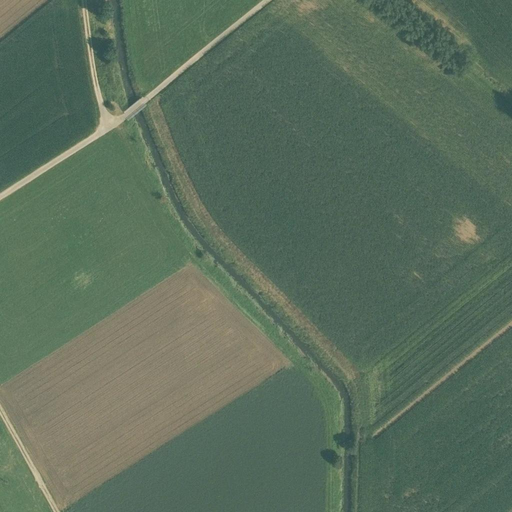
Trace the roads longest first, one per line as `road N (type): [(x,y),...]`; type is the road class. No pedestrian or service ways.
road 1 (track): [(118,120),(197,262),(337,413),(338,511)]
road 2 (track): [(0,197),(118,120),(269,0)]
road 3 (track): [(87,0),(92,75),(108,127)]
road 4 (track): [(61,511),(0,405)]
